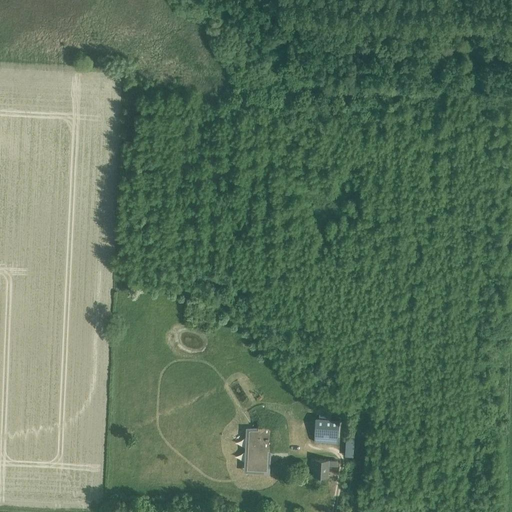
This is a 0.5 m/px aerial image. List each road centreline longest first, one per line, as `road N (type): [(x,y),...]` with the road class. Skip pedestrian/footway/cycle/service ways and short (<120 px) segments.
road 1 (track): [(471,51),(349,47),(314,33),(276,0)]
road 2 (track): [(474,13),(282,5)]
